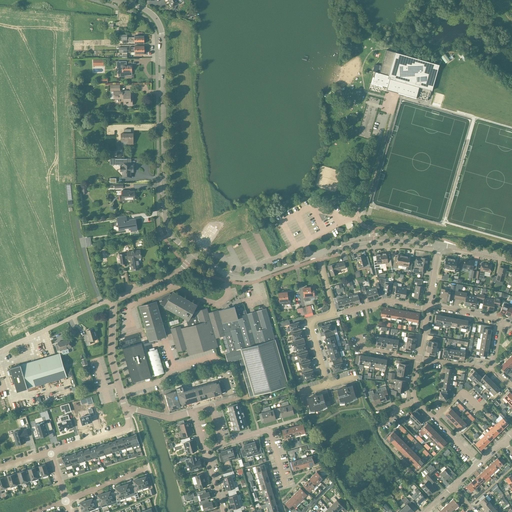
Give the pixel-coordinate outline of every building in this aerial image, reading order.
[(168,0),(172,7),(174,10),(175,9),(176,6),(179,5),(179,4),(180,3),(178,0),(168,0)] [(386,90),(396,92),(397,93),(424,100),(425,100),(426,100),(426,101),(427,101),(428,96),(430,96),(431,92),(439,65),(431,62),(428,61),(414,57),(401,54),(400,53),(399,53),(395,52),(386,50),(382,63),(379,73),(375,72),(371,83),(374,84),(387,88),(386,90)] [(449,58),(446,53),(441,57),(445,63),(450,60),(449,58)] [(132,66),(126,66),(126,61),(116,61),(117,68),(119,68),(119,75),(132,75),(132,66)] [(130,91),(120,91),(120,84),(110,84),(110,92),(114,92),(114,99),(124,98),(124,105),(132,105),(132,98),(130,98),(130,91)] [(121,140),(122,140),(122,146),(128,146),(128,144),(132,144),(132,133),(130,133),(130,129),(124,129),(124,133),(121,133),(121,140)] [(115,159),(115,163),(120,163),(120,166),(120,172),(125,172),(125,177),(131,177),(131,173),(131,172),(133,172),(133,166),(130,166),(130,164),(126,164),(126,159),(115,159)] [(127,190),(123,190),(123,195),(120,195),(120,196),(119,197),(119,198),(119,199),(120,200),(120,201),(127,201),(127,199),(134,199),(133,191),(127,191),(127,190)] [(124,217),(118,218),(119,230),(130,228),(131,231),(136,230),(135,219),(125,221),(124,217)] [(141,258),(139,250),(128,252),(129,259),(132,259),(132,263),(130,263),(131,270),(139,269),(137,258),(141,258)] [(124,253),(119,254),(120,265),(126,264),(125,259),(128,258),(127,255),(125,256),(124,253)] [(386,267),(392,266),(391,259),(388,260),(387,253),(381,254),(383,264),(385,263),(386,267)] [(383,264),(381,254),(376,254),(377,261),(373,262),(374,268),(380,267),(380,264),(383,264)] [(398,265),(402,266),(404,255),(398,254),(397,261),(394,260),(393,267),(398,268),(398,265)] [(358,267),(359,267),(360,268),(364,267),(364,268),(370,266),(368,259),(365,259),(364,255),(357,257),(358,261),(357,262),(358,267)] [(404,255),(402,266),(406,267),(405,270),(411,270),(412,263),(409,263),(409,261),(410,256),(404,255)] [(419,268),(419,270),(413,269),(412,272),(422,274),(423,270),(426,271),(428,258),(421,257),(421,258),(416,258),(414,267),(419,268)] [(457,259),(452,258),(450,269),(455,270),(455,271),(458,272),(459,265),(456,264),(457,259)] [(472,269),(474,261),(464,259),(463,268),(472,269)] [(328,266),(330,272),(327,272),(328,276),(338,274),(337,271),(346,268),(344,262),(335,265),(335,264),(328,266)] [(481,263),(480,270),(479,271),(477,271),(475,278),(483,279),(484,275),(490,276),(490,272),(491,272),(492,265),(481,263)] [(506,273),(507,269),(499,267),(497,276),(493,275),(492,281),(495,282),(496,279),(503,281),(504,277),(505,278),(507,274),(506,273)] [(389,295),(392,283),(385,281),(386,279),(379,278),(381,285),(384,286),(383,289),(385,289),(384,294),(389,295)] [(424,287),(421,286),(422,279),(415,278),(414,282),(417,282),(416,285),(414,297),(422,298),(424,287)] [(394,296),(400,297),(402,287),(397,286),(397,283),(394,282),(393,288),(396,289),(394,296)] [(376,289),(379,289),(378,283),(375,284),(376,287),(370,288),(373,298),(378,297),(376,289)] [(407,287),(402,287),(400,297),(405,297),(406,290),(410,291),(411,285),(407,284),(407,287)] [(366,292),(367,299),(368,299),(373,298),(370,288),(365,289),(365,286),(362,287),(363,292),(366,292)] [(314,290),(311,290),(311,287),(303,288),(304,297),(310,297),(310,296),(314,295),(314,291),(314,290)] [(446,289),(442,288),(441,288),(440,297),(444,297),(443,301),(449,302),(451,292),(445,291),(446,289)] [(464,304),(470,305),(471,295),(466,294),(466,293),(455,291),(454,298),(465,300),(464,304)] [(177,352),(186,349),(188,355),(217,347),(215,338),(224,335),(229,352),(224,353),(227,362),(227,363),(239,360),(249,397),(288,386),(280,357),(283,356),(277,334),(273,335),(266,309),(246,314),(245,311),(236,313),(234,307),(219,311),(217,311),(217,310),(208,313),(206,308),(196,311),(197,312),(194,312),(192,312),(196,305),(180,296),(172,292),(167,300),(167,299),(170,294),(168,293),(151,300),(152,302),(139,306),(145,328),(154,325),(155,327),(145,330),(148,341),(165,336),(161,323),(156,305),(160,304),(164,307),(172,311),(187,320),(188,318),(189,319),(189,321),(187,321),(188,326),(180,329),(179,326),(170,329),(177,352)] [(289,296),(288,296),(287,292),(279,293),(279,300),(278,300),(278,304),(284,303),(284,301),(288,300),(290,300),(291,299),(290,297),(289,296)] [(476,299),(480,300),(481,294),(477,293),(477,296),(471,295),(470,305),(475,306),(476,299)] [(482,308),(487,309),(489,298),(484,297),(484,295),(481,294),(480,300),(483,300),(482,308)] [(344,306),(342,297),(341,296),(340,295),(339,295),(337,296),(336,296),(336,297),(335,297),(336,301),(337,300),(339,308),(341,308),(341,306),(344,306)] [(494,305),(499,306),(500,298),(499,297),(495,297),(494,299),(489,298),(487,309),(493,310),(494,305)] [(508,306),(509,304),(504,301),(500,312),(505,314),(508,306)] [(461,327),(466,328),(466,330),(469,331),(471,323),(467,323),(468,320),(462,319),(461,327)] [(289,327),(290,331),(291,334),(300,331),(299,329),(300,328),(299,322),(295,323),(295,322),(292,323),(292,324),(289,325),(290,327),(289,327)] [(325,332),(325,335),(334,333),(332,326),(331,326),(330,324),(321,326),(323,333),(325,332)] [(491,329),(486,328),(486,325),(481,324),(480,327),(479,333),(490,334),(491,329)] [(84,337),(86,346),(90,345),(89,342),(96,339),(93,329),(86,331),(87,336),(84,337)] [(291,334),(292,334),(292,336),(291,337),(293,343),(303,341),(302,338),(303,337),(301,331),(300,331),(291,334)] [(325,338),(326,341),(327,344),(336,341),(334,333),(325,335),(326,338),(325,338)] [(407,337),(406,342),(415,344),(416,338),(413,338),(414,335),(408,334),(407,337)] [(428,340),(427,346),(436,347),(437,342),(438,339),(432,338),(431,341),(428,340)] [(58,343),(60,350),(58,350),(59,356),(63,354),(62,350),(71,347),(69,339),(65,340),(65,341),(58,343)] [(303,341),(293,343),(295,350),(296,350),(297,352),(296,353),(306,350),(307,350),(305,343),(304,344),(303,341)] [(336,341),(327,344),(328,349),(338,346),(336,341)] [(405,348),(405,350),(411,351),(411,349),(414,349),(415,344),(406,342),(405,348)] [(127,366),(131,383),(151,377),(141,343),(122,349),(127,366)] [(427,351),(429,352),(429,354),(435,356),(435,353),(436,353),(436,347),(427,346),(427,351)] [(157,349),(147,352),(154,376),(164,373),(157,349)] [(308,359),(309,359),(307,353),(306,353),(306,350),(296,353),(298,360),(299,359),(300,362),(299,362),(308,359)] [(339,351),(329,354),(331,359),(332,359),(333,362),(342,360),(339,351)] [(58,354),(21,365),(28,389),(65,377),(58,354)] [(355,363),(358,364),(358,366),(363,367),(364,365),(365,356),(360,355),(360,356),(356,355),(355,363)] [(301,372),(311,369),(312,368),(310,362),(309,362),(308,359),(299,362),(301,369),(302,369),(302,371),(301,371),(301,372)] [(399,363),(398,368),(408,370),(409,365),(402,363),(402,361),(396,359),(396,362),(399,363)] [(334,372),(337,371),(337,372),(340,371),(340,370),(343,369),(342,367),(344,366),(342,360),(333,362),(334,365),(332,365),(334,372)] [(507,374),(511,371),(510,369),(504,363),(500,367),(505,372),(507,374)] [(28,389),(21,365),(9,368),(17,392),(28,389)] [(308,380),(311,379),(314,378),(313,371),(312,371),(311,369),(301,372),(303,378),(304,378),(305,380),(308,379),(308,380)] [(469,376),(472,380),(478,374),(474,371),(469,376)] [(482,378),(478,374),(472,380),(476,384),(480,380),(479,380),(482,378)] [(479,380),(480,380),(483,384),(489,378),(485,374),(482,378),(479,380)] [(492,381),(489,378),(483,384),(487,387),(492,381)] [(174,387),(163,390),(163,391),(169,411),(174,410),(174,409),(182,406),(182,405),(221,393),(218,381),(183,391),(182,386),(175,389),(174,387)] [(496,385),(492,381),(487,387),(490,391),(496,385)] [(337,390),(340,403),(356,398),(352,385),(347,387),(346,386),(342,387),(342,388),(337,390)] [(395,385),(394,390),(391,390),(390,393),(392,394),(399,395),(399,391),(404,392),(405,386),(395,385)] [(500,389),(496,385),(490,391),(494,395),(500,389)] [(382,392),(377,393),(381,403),(386,401),(385,397),(388,396),(385,386),(380,388),(382,392)] [(451,390),(443,388),(442,389),(441,391),(440,391),(440,393),(439,398),(446,400),(447,394),(447,393),(447,392),(448,390),(451,391),(451,390)] [(377,393),(374,394),(372,390),(368,392),(371,402),(374,401),(375,405),(381,403),(377,393)] [(326,407),(322,394),(317,395),(316,394),(312,395),(312,397),(307,398),(309,407),(310,411),(326,407)] [(288,401),(284,402),(288,416),(294,414),(296,413),(294,404),(291,405),(289,405),(288,401)] [(282,418),(288,416),(284,402),(281,403),(282,407),(279,408),(280,408),(276,409),(279,418),(282,417),(282,418)] [(244,428),(241,417),(244,416),(243,412),(240,413),(237,404),(228,406),(235,430),(244,428)] [(276,419),(279,418),(276,409),(273,410),(270,410),(269,406),(266,407),(270,421),(276,419)] [(264,423),(270,421),(266,407),(263,408),(264,412),(261,413),(259,414),(261,423),(264,422),(264,423)] [(444,415),(448,419),(455,412),(451,408),(444,415)] [(88,410),(90,416),(80,419),(82,425),(92,422),(91,418),(94,417),(92,409),(88,410)] [(410,420),(412,422),(419,415),(416,411),(413,414),(412,413),(410,415),(408,413),(404,418),(408,422),(410,420)] [(448,419),(452,423),(459,416),(455,412),(448,419)] [(412,422),(415,424),(413,427),(417,431),(422,426),(420,424),(421,423),(420,422),(423,419),(419,415),(412,422)] [(61,423),(58,424),(60,432),(65,431),(68,430),(73,428),(71,420),(69,421),(67,416),(59,418),(61,423)] [(452,423),(456,426),(462,420),(459,416),(452,423)] [(503,418),(498,422),(504,428),(508,424),(503,418)] [(179,425),(181,432),(179,432),(181,438),(183,437),(191,435),(191,433),(190,430),(190,429),(189,429),(188,426),(189,426),(188,422),(184,424),(183,420),(176,422),(177,426),(179,425)] [(466,424),(462,420),(456,426),(460,430),(466,424)] [(44,422),(35,425),(39,438),(48,435),(46,430),(48,430),(52,429),(50,422),(44,424),(44,422)] [(498,422),(493,426),(499,432),(504,428),(498,422)] [(421,429),(425,433),(431,427),(427,423),(421,429)] [(300,434),(305,433),(303,424),(299,425),(298,424),(297,424),(300,434)] [(493,426),(489,431),(495,437),(499,432),(493,426)] [(290,437),(295,436),(292,427),(288,428),(288,427),(287,427),(290,437)] [(425,433),(428,437),(435,431),(431,427),(425,433)] [(14,436),(12,437),(13,441),(15,440),(17,445),(25,442),(24,438),(28,436),(26,429),(22,431),(22,430),(13,432),(14,436)] [(387,438),(391,442),(397,435),(393,431),(387,438)] [(428,437),(432,441),(439,435),(435,431),(428,437)] [(489,431),(484,435),(490,441),(495,437),(489,431)] [(129,437),(132,447),(138,445),(139,445),(135,434),(135,435),(129,437)] [(391,442),(395,445),(401,439),(397,435),(391,442)] [(432,441),(436,445),(443,438),(439,435),(432,441)] [(484,435),(480,439),(485,445),(490,441),(484,435)] [(125,449),(132,447),(129,437),(122,439),(122,438),(125,449)] [(125,449),(122,438),(122,439),(116,441),(115,441),(118,451),(125,449)] [(185,442),(186,447),(184,448),(186,454),(188,453),(196,451),(193,440),(190,441),(189,438),(184,439),(184,438),(180,440),(181,443),(185,442)] [(446,442),(443,438),(436,445),(440,449),(446,442)] [(395,445),(398,449),(405,443),(401,439),(395,445)] [(485,445),(480,439),(475,444),(481,450),(485,445)] [(112,453),(118,451),(115,441),(115,442),(109,444),(109,443),(108,443),(112,453)] [(262,453),(261,451),(259,445),(256,445),(255,442),(249,443),(252,454),(252,456),(258,454),(262,453)] [(105,455),(112,453),(108,443),(109,444),(102,446),(102,445),(105,455)] [(252,456),(252,454),(249,443),(243,445),(244,449),(240,450),(242,457),(246,456),(247,457),(252,456)] [(398,449),(402,453),(409,446),(405,443),(398,449)] [(105,455),(102,445),(102,446),(95,448),(95,447),(98,457),(105,455)] [(402,453),(406,457),(413,450),(409,446),(402,453)] [(92,459),(98,457),(95,447),(95,448),(89,450),(89,449),(88,449),(92,459)] [(235,459),(239,458),(236,451),(233,452),(232,448),(226,450),(229,460),(235,459)] [(82,451),(85,461),(92,459),(88,449),(88,450),(82,452),(82,451)] [(220,452),(221,455),(218,455),(220,460),(220,461),(222,462),(223,462),(229,460),(226,450),(220,452)] [(406,457),(410,461),(416,454),(413,450),(406,457)] [(78,463),(85,461),(82,451),(82,452),(75,454),(75,453),(78,463)] [(72,465),(78,463),(75,453),(75,454),(69,456),(72,465)] [(410,461),(414,464),(420,458),(416,454),(410,461)] [(72,465),(69,456),(62,458),(62,457),(61,457),(65,468),(65,467),(72,465)] [(312,456),(307,457),(310,468),(311,467),(311,466),(315,465),(314,464),(318,463),(318,461),(318,457),(317,458),(316,456),(312,457),(312,456)] [(189,464),(189,466),(185,468),(186,472),(191,471),(201,468),(199,460),(196,460),(195,457),(188,458),(190,464),(189,464)] [(308,468),(310,468),(307,457),(302,459),(304,468),(308,467),(308,468)] [(424,462),(420,458),(414,464),(417,468),(424,462)] [(503,464),(502,463),(505,461),(502,459),(500,461),(498,458),(493,462),(498,468),(503,464)] [(298,471),(299,470),(296,460),(291,462),(293,471),(297,470),(298,471)] [(493,462),(489,466),(494,472),(498,468),(493,462)] [(255,467),(257,473),(266,470),(264,464),(255,467)] [(37,479),(38,479),(42,477),(48,475),(45,465),(38,466),(40,471),(36,472),(35,472),(37,479)] [(432,475),(438,470),(433,465),(428,470),(432,475)] [(489,476),(494,472),(489,466),(484,470),(489,476)] [(451,476),(454,473),(450,468),(448,469),(446,467),(440,474),(445,480),(450,475),(451,476)] [(35,472),(36,472),(34,468),(28,470),(29,474),(25,475),(27,482),(31,481),(32,482),(38,480),(38,479),(37,479),(35,472)] [(257,473),(259,479),(268,476),(266,470),(257,473)] [(484,470),(480,474),(487,482),(491,478),(489,476),(484,470)] [(25,475),(24,471),(17,473),(19,477),(15,479),(14,479),(16,485),(17,485),(21,484),(21,483),(27,482),(25,475)] [(235,476),(233,471),(229,472),(224,474),(225,477),(222,478),(224,485),(236,481),(233,482),(232,478),(234,477),(235,476)] [(317,472),(313,475),(319,482),(323,478),(317,472)] [(430,483),(431,482),(432,483),(436,480),(428,472),(425,475),(429,479),(421,486),(429,494),(435,489),(430,483)] [(14,479),(15,479),(13,474),(7,476),(8,481),(4,482),(6,489),(10,487),(11,488),(17,486),(17,485),(16,485),(14,479)] [(203,474),(195,476),(197,484),(195,485),(194,486),(195,488),(196,489),(198,488),(198,489),(206,486),(204,478),(203,474)] [(480,484),(484,480),(486,482),(487,482),(480,474),(475,478),(480,484)] [(319,482),(313,475),(310,479),(316,485),(319,482)] [(259,479),(260,484),(269,482),(268,476),(259,479)] [(145,477),(139,479),(142,489),(148,487),(148,486),(151,485),(149,479),(146,480),(145,477)] [(475,478),(471,482),(476,488),(480,484),(475,478)] [(136,490),(142,489),(139,479),(133,481),(134,485),(131,486),(133,493),(136,492),(136,490)] [(310,479),(306,482),(313,488),(316,485),(310,479)] [(229,490),(230,493),(236,492),(236,491),(239,490),(236,481),(224,485),(226,491),(229,490)] [(260,484),(262,490),(271,488),(269,482),(260,484)] [(313,488),(306,482),(303,486),(309,492),(313,488)] [(466,486),(468,489),(466,490),(469,493),(471,492),(476,488),(471,482),(466,486)] [(127,484),(121,486),(125,499),(134,496),(133,493),(131,486),(128,487),(127,484)] [(125,499),(121,486),(115,488),(116,493),(113,494),(116,502),(125,499)] [(264,496),(273,493),(271,488),(262,490),(264,496)] [(296,490),(296,491),(303,498),(305,496),(306,496),(307,496),(309,494),(303,488),(302,490),(300,488),(298,491),(296,490)] [(414,490),(418,494),(415,498),(419,503),(425,498),(421,493),(421,492),(417,488),(415,490),(414,490)] [(197,496),(199,495),(201,501),(199,502),(201,501),(201,502),(206,500),(210,499),(208,492),(204,494),(203,490),(196,492),(197,496)] [(299,502),(303,498),(296,491),(295,492),(296,493),(293,496),(299,502)] [(116,502),(113,494),(110,494),(109,492),(103,494),(106,505),(116,502)] [(228,497),(230,504),(239,501),(237,495),(236,492),(230,493),(231,497),(228,497)] [(264,496),(265,502),(274,499),(273,493),(264,496)] [(106,505),(103,494),(97,496),(98,500),(95,501),(97,508),(98,507),(98,508),(107,506),(106,505)] [(288,498),(288,499),(295,506),(299,502),(293,496),(290,499),(288,498)] [(479,501),(483,506),(489,501),(485,496),(479,501)] [(402,501),(405,505),(410,500),(406,497),(402,500),(402,501)] [(453,498),(448,502),(454,509),(459,504),(453,498)] [(92,509),(97,508),(95,501),(92,502),(92,499),(85,501),(88,511),(89,511),(89,510),(92,509)] [(276,505),(274,499),(265,502),(267,508),(276,505)] [(291,510),(293,511),(296,509),(294,507),(295,506),(288,499),(287,499),(288,501),(285,504),(291,510)] [(206,500),(201,502),(201,501),(199,502),(200,505),(202,505),(204,511),(213,509),(211,502),(207,503),(206,500)] [(242,500),(239,501),(230,504),(231,510),(234,509),(235,511),(236,511),(241,511),(240,507),(243,506),(242,500)] [(337,500),(333,504),(338,510),(341,508),(344,511),(346,510),(337,500)] [(88,511),(85,501),(79,503),(80,507),(77,508),(78,511),(88,511)] [(493,505),(489,501),(483,506),(487,510),(493,505)] [(448,502),(444,506),(448,511),(450,511),(454,509),(448,502)]
